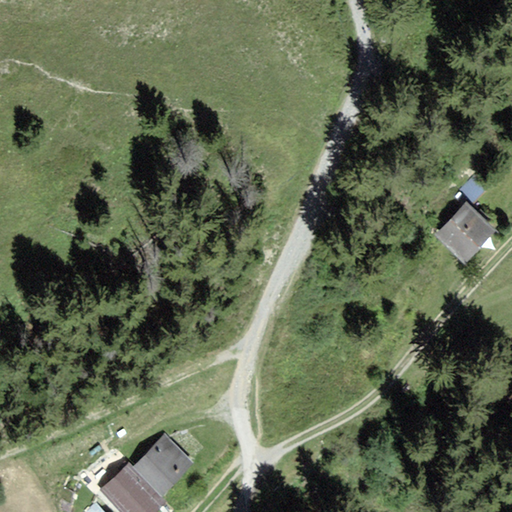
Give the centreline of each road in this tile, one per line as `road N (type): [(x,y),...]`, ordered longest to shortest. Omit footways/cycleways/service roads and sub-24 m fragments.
road 1 (track): [(347,117),(250,356),(241,394),(257,461)]
road 2 (track): [(511,242),(391,379),(357,408),(257,461)]
road 3 (track): [(347,117),(367,40),(355,0)]
